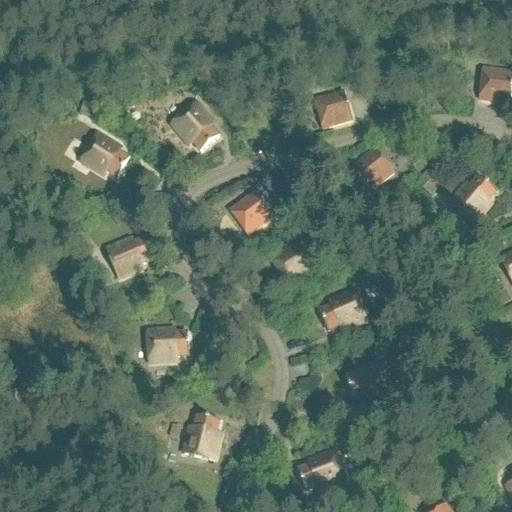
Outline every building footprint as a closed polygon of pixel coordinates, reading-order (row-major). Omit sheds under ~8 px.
[(511,106),(511,92),(511,74),(483,71),(480,102),(511,106)] [(222,99),(216,90),(205,98),(211,106),(222,99)] [(323,132),(353,124),(344,94),(314,102),(323,132)] [(96,108),(83,104),(79,117),(93,121),(96,108)] [(201,155),(219,140),(205,123),(208,120),(196,107),(172,127),(190,147),(193,145),(201,155)] [(118,181),(130,162),(111,150),(113,147),(98,137),(81,164),(105,178),(107,175),(118,181)] [(369,195),(394,176),(374,152),(350,171),(369,195)] [(488,204),(496,194),(479,179),(464,196),(461,193),(450,207),(473,227),(491,207),(488,204)] [(433,180),(423,192),(431,199),(441,187),(433,180)] [(248,238),(273,220),(255,195),(230,213),(248,238)] [(154,262),(145,241),(125,249),(124,246),(107,252),(119,281),(144,271),(142,267),(154,262)] [(320,265),(308,245),(289,256),(287,253),(272,262),(288,288),(311,275),(309,271),(320,265)] [(511,256),(501,262),(511,284),(511,256)] [(501,309),(511,305),(505,293),(495,298),(501,309)] [(350,330),(367,323),(355,294),(330,304),(331,308),(319,313),(328,334),(348,326),(350,330)] [(140,315),(141,324),(153,324),(153,315),(140,315)] [(166,337),(166,333),(148,334),(150,365),(177,364),(176,360),(189,359),(188,336),(166,337)] [(370,342),(373,351),(385,346),(382,337),(370,342)] [(375,399),(392,394),(383,364),(357,372),(358,375),(346,379),(352,401),(374,395),(375,399)] [(214,464),(220,437),(216,437),(219,424),(197,419),(192,440),(188,439),(184,457),(214,464)] [(181,429),(171,427),(169,439),(178,442),(181,429)] [(328,490),(344,484),(333,455),(308,464),(310,468),(297,473),(306,494),(326,486),(328,490)] [(440,479),(448,490),(456,484),(448,473),(440,479)]
